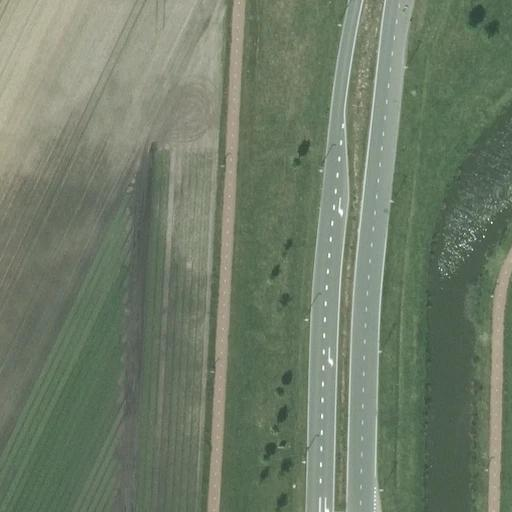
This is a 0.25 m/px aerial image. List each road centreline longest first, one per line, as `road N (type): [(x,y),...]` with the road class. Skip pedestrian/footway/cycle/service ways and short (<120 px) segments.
road 1 (unclassified): [(356,0),(332,143),(313,511)]
road 2 (unclassified): [(360,511),(363,324),(396,0)]
